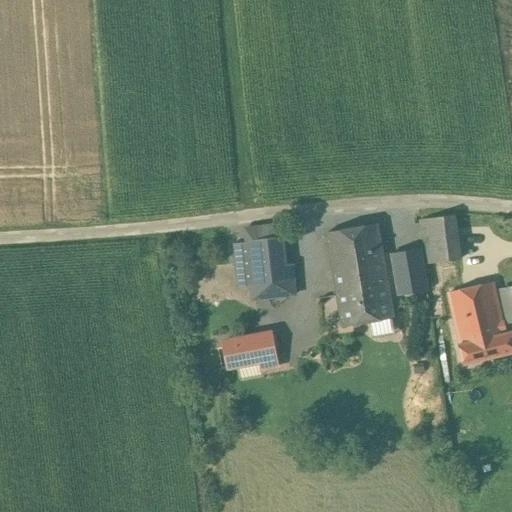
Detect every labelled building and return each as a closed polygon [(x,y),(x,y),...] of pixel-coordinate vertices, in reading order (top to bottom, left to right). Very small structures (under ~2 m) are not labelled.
[(459,213),(433,218),(442,264),(468,259),(459,213)] [(285,225),(253,225),(255,291),(289,290),(285,225)] [(379,226),(328,233),(342,328),(393,320),(379,226)] [(427,249),(397,254),(406,299),(435,292),(427,249)] [(500,282),(454,292),(467,344),(463,345),(468,368),(511,359),(511,330),(510,331),(509,326),(502,290),(500,282)] [(511,287),(502,290),(509,326),(511,325),(511,287)] [(272,331),(222,341),(227,370),(254,365),(259,364),(261,372),(279,368),(272,331)]
